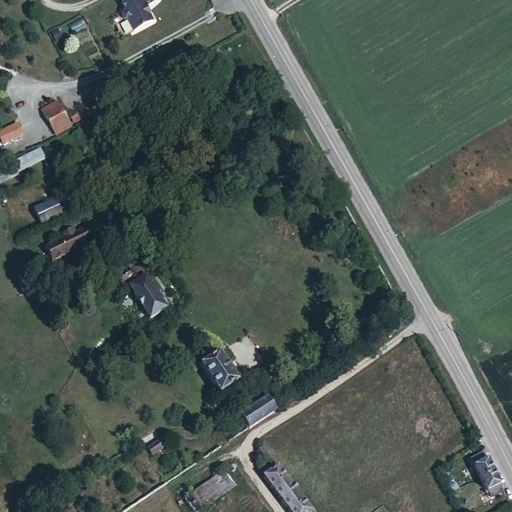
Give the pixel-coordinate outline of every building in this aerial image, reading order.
[(143,0),(123,9),(126,17),(123,19),(122,22),(123,26),(127,27),(132,39),(153,29),(149,20),(148,19),(146,15),(149,13),(143,0)] [(35,28),(29,31),(33,39),(39,37),(35,28)] [(58,105),(42,112),(52,133),(68,126),(58,105)] [(0,143),(2,148),(24,137),(18,124),(0,131),(0,143)] [(70,130),(68,126),(52,133),(54,138),(70,130)] [(21,163),(0,172),(0,182),(25,171),(21,163)] [(54,203),(34,211),(39,226),(60,217),(54,203)] [(100,239),(95,228),(70,240),(68,236),(62,239),(64,243),(45,253),(50,263),(100,239)] [(110,241),(101,243),(104,256),(112,254),(110,241)] [(136,279),(123,289),(131,299),(135,296),(158,326),(173,314),(150,284),(154,281),(147,271),(145,272),(142,267),(132,275),(136,279)] [(218,354),(200,366),(219,395),(238,382),(218,354)] [(234,398),(228,403),(232,409),(238,404),(234,398)] [(249,411),(257,423),(275,411),(267,399),(258,405),(256,402),(248,408),(250,411),(249,411)] [(240,417),(248,429),(257,423),(249,411),(240,417)] [(161,439),(148,449),(152,456),(166,446),(161,439)] [(270,472),(264,477),(290,511),(312,511),(263,446),(255,452),(270,472)] [(482,454),(471,459),(481,480),(493,473),(482,454)] [(235,487),(223,471),(194,493),(205,508),(235,487)] [(493,473),(481,480),(487,491),(488,491),(491,497),(503,492),(493,473)] [(461,491),(454,495),(461,509),(468,505),(461,491)] [(194,493),(185,500),(193,511),(199,511),(205,508),(194,493)]
